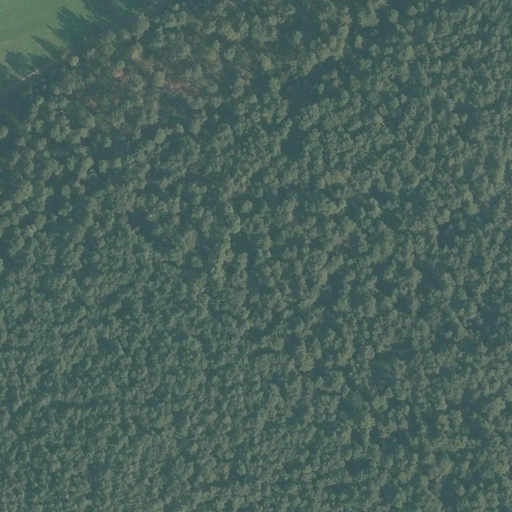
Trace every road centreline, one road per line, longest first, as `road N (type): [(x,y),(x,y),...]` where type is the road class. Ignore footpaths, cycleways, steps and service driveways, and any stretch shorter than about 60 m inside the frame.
road 1 (track): [(466,0),(334,72),(511,230)]
road 2 (track): [(0,98),(166,0)]
